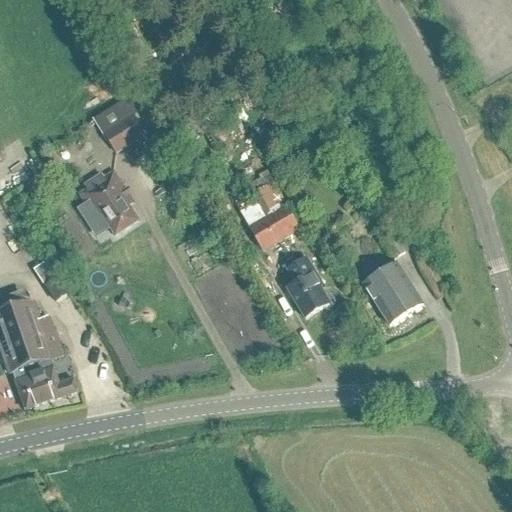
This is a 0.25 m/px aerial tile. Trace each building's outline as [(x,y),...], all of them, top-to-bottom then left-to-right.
[(116,156),(145,137),(133,118),(140,114),(131,99),(93,123),(103,138),(104,137),(116,156)] [(86,207),(79,212),(91,230),(104,222),(115,239),(138,224),(128,208),(133,205),(129,199),(113,174),(103,181),(101,177),(89,185),(92,189),(80,197),(86,207)] [(251,197),(264,219),(283,208),(271,185),(251,197)] [(263,255),(299,233),(285,209),(248,231),(263,255)] [(406,254),(388,227),(376,235),(394,262),(406,254)] [(321,288),(306,261),(288,272),(296,286),(287,292),(303,320),(327,307),(318,290),(321,288)] [(386,330),(421,309),(396,267),(361,288),(386,330)] [(56,305),(67,298),(57,282),(46,289),(56,305)] [(0,316),(0,342),(12,376),(19,394),(19,395),(26,413),(30,412),(65,399),(77,395),(73,382),(64,385),(59,387),(54,373),(52,367),(50,362),(63,358),(56,338),(48,319),(40,322),(37,312),(35,305),(34,304),(28,306),(12,312),(0,316)]
